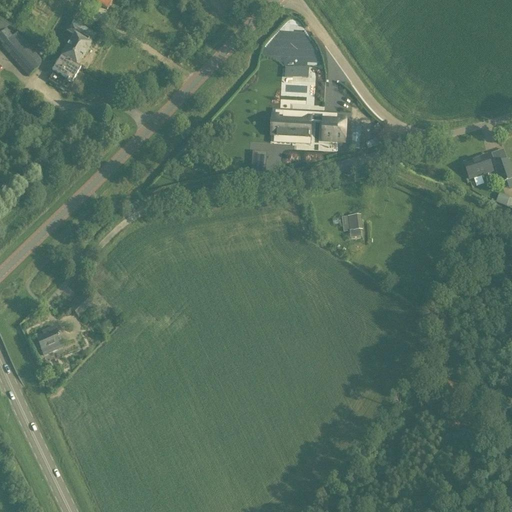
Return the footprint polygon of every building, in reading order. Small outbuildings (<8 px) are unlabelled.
[(105,14),(113,0),(86,0),(85,2),(105,14)] [(66,33),(73,37),(59,60),(78,72),(80,70),(76,68),(90,46),(87,44),(90,38),(70,26),(66,33)] [(43,64),(30,48),(17,33),(12,37),(5,30),(0,34),(0,43),(2,46),(1,47),(28,77),(43,64)] [(78,72),(59,60),(51,72),(53,73),(48,81),(66,92),(71,85),(71,84),(78,72)] [(309,140),(310,124),(307,124),(308,114),(300,113),(300,116),(293,115),(293,113),(283,112),(283,122),(278,122),(277,137),(309,140)] [(335,142),(344,143),(346,119),(338,118),(337,118),(336,126),(324,125),(324,117),(323,125),(322,140),(336,141),(335,142)] [(359,150),(359,144),(360,138),(361,128),(354,127),(352,149),(359,150)] [(269,169),(271,145),(257,144),(255,168),(269,169)] [(487,156),(468,162),(464,164),(469,180),(493,172),(487,156)] [(506,158),(497,161),(503,178),(511,175),(506,158)] [(510,198),(500,194),(496,204),(506,208),(510,198)] [(360,216),(342,219),(343,233),(362,231),(360,216)] [(82,313),(92,303),(83,294),(68,308),(73,313),(78,308),(82,313)] [(38,351),(40,350),(44,358),(58,351),(56,347),(61,345),(53,328),(46,331),(47,334),(35,339),(37,344),(35,345),(38,351)]
